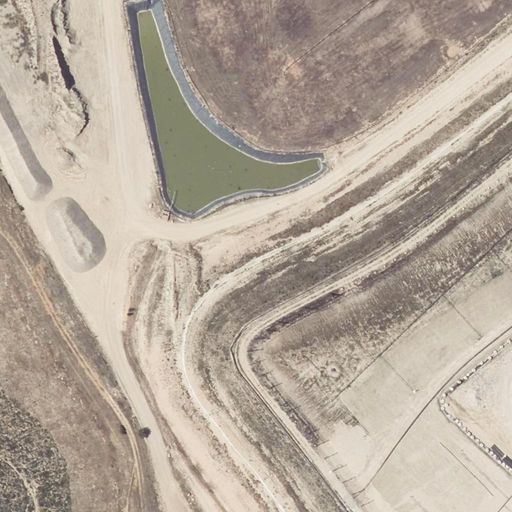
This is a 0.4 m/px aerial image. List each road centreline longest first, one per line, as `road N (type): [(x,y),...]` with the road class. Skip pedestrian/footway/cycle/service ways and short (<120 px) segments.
road 1 (track): [(111,0),(135,192),(142,220),(168,233),(305,193),(511,42)]
road 2 (track): [(133,176),(113,274),(114,347),(181,511)]
